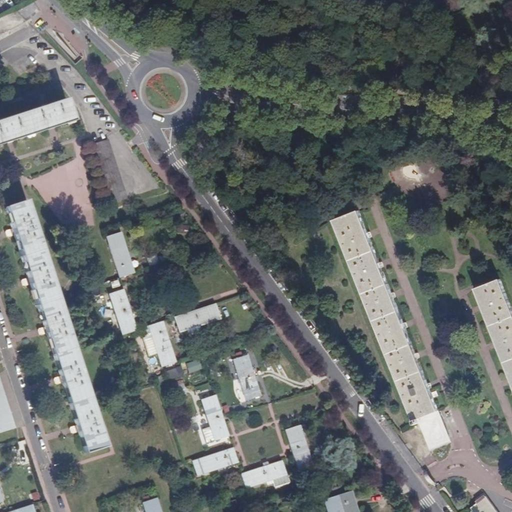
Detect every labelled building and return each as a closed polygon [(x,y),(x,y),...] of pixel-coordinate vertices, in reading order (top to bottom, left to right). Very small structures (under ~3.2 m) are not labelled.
[(0,33),(22,22),(17,12),(0,20),(0,33)] [(0,144),(71,121),(64,98),(0,118),(0,144)] [(124,199),(106,139),(91,144),(109,203),(124,199)] [(105,446),(25,200),(4,207),(84,453),(105,446)] [(358,206),(332,216),(411,416),(417,413),(429,444),(449,436),(358,206)] [(179,226),(178,233),(189,235),(190,227),(179,226)] [(117,277),(132,272),(119,232),(104,236),(117,277)] [(475,282),(511,374),(511,299),(501,272),(475,282)] [(121,333),(135,328),(122,287),(107,292),(121,333)] [(219,318),(214,303),(174,316),(178,331),(219,318)] [(151,338),(144,341),(148,354),(156,352),(160,365),(175,360),(161,320),(147,324),(149,332),(151,338)] [(142,335),(144,341),(151,338),(149,332),(142,335)] [(245,400),(260,396),(246,354),(232,359),(245,400)] [(188,373),(201,369),(198,359),(185,364),(188,373)] [(179,374),(176,366),(161,371),(164,379),(179,374)] [(0,429),(1,431),(14,427),(0,385),(0,429)] [(199,397),(210,393),(207,388),(197,391),(199,397)] [(205,441),(228,434),(214,393),(201,398),(209,424),(201,427),(205,441)] [(313,464),(299,423),(285,427),(298,468),(313,464)] [(197,473),(237,460),(231,445),(191,459),(197,473)] [(275,484),(289,480),(282,457),(240,471),(244,486),(272,477),(275,484)] [(358,511),(351,488),(322,496),(326,511),(358,511)] [(497,511),(483,492),(467,503),(473,511),(497,511)] [(161,511),(157,498),(143,503),(145,511),(161,511)]
